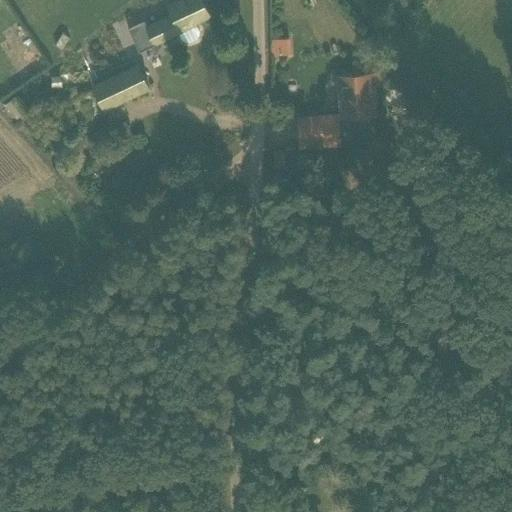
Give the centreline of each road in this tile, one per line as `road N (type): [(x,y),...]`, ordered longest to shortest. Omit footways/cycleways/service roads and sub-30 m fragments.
road 1 (unclassified): [(233,511),(236,394),(266,151),(263,0)]
road 2 (track): [(0,356),(218,161),(266,151)]
road 3 (track): [(511,178),(363,0)]
